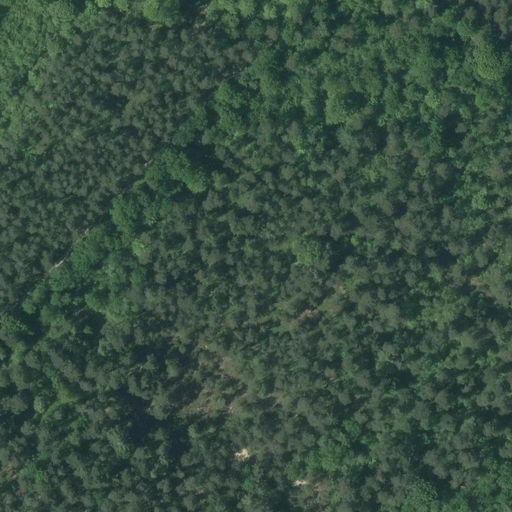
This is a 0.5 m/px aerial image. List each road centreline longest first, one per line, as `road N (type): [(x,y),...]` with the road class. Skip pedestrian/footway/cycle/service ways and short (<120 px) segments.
road 1 (track): [(316,0),(201,108),(0,325)]
road 2 (track): [(511,89),(431,0)]
